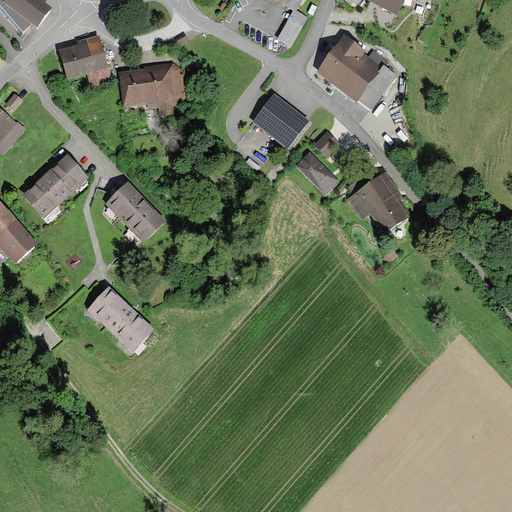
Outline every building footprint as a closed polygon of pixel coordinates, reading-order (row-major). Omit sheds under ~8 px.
[(51,11),(37,0),(9,0),(6,5),(38,30),(51,11)] [(281,0),(280,3),(293,10),(296,12),(302,0),(281,0)] [(369,0),(396,15),(403,0),(369,0)] [(307,18),(296,12),(293,10),(277,39),(290,47),(307,18)] [(345,36),(317,71),(370,111),(398,75),(386,67),(389,62),(373,50),(368,58),(362,53),(365,51),(345,36)] [(99,41),(57,53),(65,79),(84,74),(88,87),(111,81),(99,41)] [(172,67),(117,73),(122,110),(176,104),(172,67)] [(7,104),(16,112),(26,103),(17,94),(7,104)] [(310,120),(275,94),(254,121),(289,148),(310,120)] [(29,133),(1,107),(0,108),(0,156),(4,160),(29,133)] [(335,148),(325,138),(315,147),(324,158),(335,148)] [(334,183),(308,158),(296,169),(323,195),(334,183)] [(85,179),(68,161),(29,196),(46,215),(85,179)] [(382,181),(342,208),(355,225),(371,214),(386,237),(409,221),(382,181)] [(129,187),(109,206),(143,241),(162,223),(129,187)] [(0,207),(0,244),(15,261),(34,244),(0,207)] [(151,328),(109,293),(92,313),(134,348),(151,328)]
